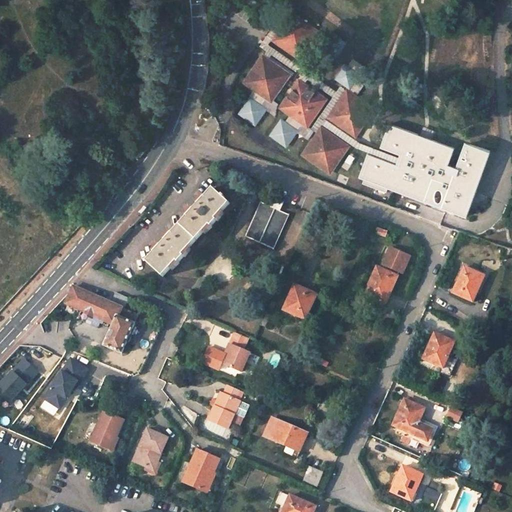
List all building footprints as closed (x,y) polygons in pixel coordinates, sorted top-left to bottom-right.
[(245,0),(279,22),(262,47),(337,97),(315,128),(319,132),(325,124),(328,119),(345,95),(269,44),(286,20),(255,0),(245,0)] [(303,59),(315,41),(339,57),(349,41),(334,31),(330,36),(322,31),(317,27),(294,12),(279,34),(281,36),(285,35),(287,40),(283,41),(280,44),(303,59)] [(280,44),(283,41),(287,40),(285,35),(281,36),(279,34),(275,40),(280,44)] [(261,60),(265,63),(265,68),(270,67),(269,62),(270,60),(264,56),(261,60)] [(278,97),(293,75),(270,60),(269,62),(270,67),(265,68),(265,63),(261,60),(246,83),(257,90),(251,98),(252,99),(242,115),(258,126),(268,111),(262,107),(268,98),(271,95),(275,95),(278,97)] [(358,79),(361,74),(347,65),(339,78),(352,87),(350,90),(331,117),(353,132),(355,128),(359,128),(363,130),(378,108),(356,94),(355,93),(357,90),(361,93),(366,85),(358,79)] [(298,85),(301,87),(301,91),(306,90),(305,86),(307,84),(301,80),(298,85)] [(315,120),(329,99),(307,84),(305,86),(306,90),(301,91),(301,87),(298,85),(283,108),(293,115),(288,123),(284,120),(274,136),(289,146),(305,123),(307,120),(313,119),(315,120)] [(400,158),(370,148),(328,119),(325,124),(366,151),(398,163),(400,158)] [(481,179),(491,152),(470,144),(466,156),(470,158),(468,161),(460,158),(457,167),(449,164),(455,148),(390,124),(381,148),(401,155),(400,158),(398,163),(397,165),(368,154),(360,178),(365,179),(363,184),(385,193),(387,188),(389,188),(389,187),(404,192),(403,193),(425,201),(432,184),(449,191),(443,208),(467,217),(476,193),(475,193),(480,179),(481,179)] [(321,133),(325,136),(325,139),(329,138),(328,133),(330,131),(325,128),(321,133)] [(337,168),(352,146),(330,131),(328,133),(329,138),(325,139),(325,136),(321,133),(306,155),(328,169),(330,167),(334,166),(337,168)] [(154,253),(146,262),(163,277),(177,261),(179,263),(184,257),(182,256),(210,225),(211,227),(217,221),(215,219),(229,204),(212,189),(205,197),(198,205),(196,203),(192,207),(194,209),(187,217),(172,234),(165,241),(163,239),(158,244),(161,246),(154,253)] [(202,195),(196,203),(198,205),(205,197),(202,195)] [(261,203),(246,237),(274,249),(289,215),(280,212),(284,202),(274,198),(269,207),(261,203)] [(184,215),(187,217),(194,209),(192,207),(184,215)] [(170,231),(163,239),(165,241),(172,234),(170,231)] [(152,251),(154,253),(161,246),(158,244),(152,251)] [(389,295),(398,277),(395,276),(398,271),(403,274),(411,257),(391,247),(383,264),(385,265),(382,269),(377,267),(365,294),(384,302),(387,294),(389,295)] [(464,268),(452,293),(472,302),(484,276),(464,268)] [(294,285),(283,310),(306,320),(317,295),(294,285)] [(73,287),(71,292),(65,304),(114,325),(104,346),(122,353),(139,315),(125,309),(130,298),(115,292),(110,303),(73,287)] [(260,326),(266,328),(276,305),(271,302),(260,326)] [(240,371),(249,352),(242,349),(247,338),(233,332),(228,343),(231,345),(228,352),(227,355),(207,346),(200,361),(217,369),(221,359),(224,361),(223,364),(240,371)] [(455,343),(435,333),(423,359),(443,368),(448,357),(455,343)] [(67,412),(91,368),(71,357),(47,401),(67,412)] [(440,374),(449,378),(457,361),(448,357),(443,368),(440,374)] [(0,387),(0,393),(15,406),(43,374),(25,358),(0,387)] [(423,359),(420,365),(440,374),(443,368),(423,359)] [(237,400),(241,392),(228,386),(225,395),(237,400)] [(244,418),(250,407),(237,400),(225,395),(223,395),(217,408),(215,407),(208,420),(228,430),(235,414),(244,418)] [(405,400),(393,426),(428,441),(433,430),(418,423),(425,409),(405,400)] [(454,407),(449,418),(462,423),(466,413),(454,407)] [(109,450),(123,420),(103,412),(89,441),(109,450)] [(305,433),(271,418),(263,435),(286,445),(282,454),(294,459),(298,450),(296,449),(299,442),(301,442),(305,433)] [(156,463),(167,438),(147,429),(132,461),(146,467),(145,469),(152,472),(156,471),(159,464),(156,463)] [(213,473),(219,459),(197,449),(182,482),(202,491),(210,472),(213,473)] [(403,466),(391,491),(411,501),(423,475),(403,466)] [(308,467),(303,481),(317,487),(323,473),(308,467)] [(207,493),(216,474),(213,473),(210,472),(202,491),(207,493)] [(280,492),(275,503),(281,506),(286,495),(280,492)] [(283,511),(290,496),(286,495),(281,506),(279,511),(283,511)] [(290,496),(283,511),(313,511),(316,507),(290,496)]
